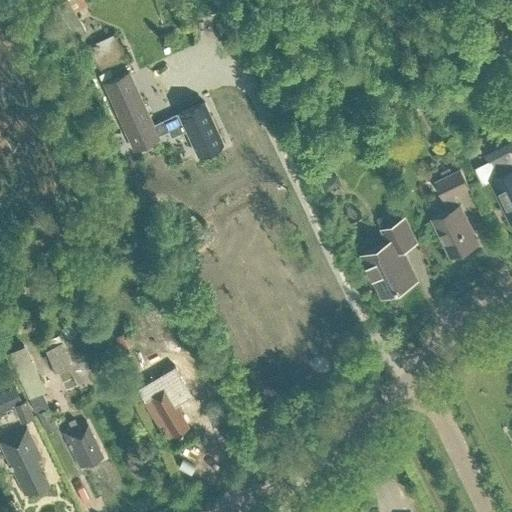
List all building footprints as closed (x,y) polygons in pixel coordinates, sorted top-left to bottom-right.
[(72,35),(84,28),(72,6),(60,13),(72,35)] [(123,55),(112,31),(88,44),(99,67),(123,55)] [(128,70),(103,81),(132,147),(158,135),(157,133),(168,127),(171,134),(185,128),(196,152),(221,141),(203,100),(152,123),(128,70)] [(491,178),(511,167),(511,157),(508,150),(511,147),(511,120),(477,138),(488,159),(474,166),(482,182),(491,178)] [(454,192),(469,185),(460,167),(435,179),(444,197),(450,207),(433,216),(451,253),(478,240),(460,202),(459,203),(454,192)] [(511,167),(491,178),(511,220),(511,219),(511,167)] [(320,179),(325,190),(340,183),(336,172),(320,179)] [(401,246),(416,239),(404,215),(383,226),(389,239),(363,252),(384,293),(416,277),(401,246)] [(136,341),(142,351),(145,349),(151,360),(163,353),(156,342),(159,340),(154,330),(136,341)] [(71,363),(58,334),(46,339),(49,345),(44,347),(54,370),(71,363)] [(168,437),(188,425),(180,411),(182,410),(164,380),(141,394),(158,424),(160,423),(168,437)] [(21,398),(14,384),(0,390),(0,410),(12,405),(11,403),(21,398)] [(12,404),(18,419),(31,414),(24,399),(12,404)] [(35,411),(44,430),(56,425),(51,414),(60,410),(56,400),(46,404),(46,406),(35,411)] [(79,464),(102,453),(85,419),(62,430),(79,464)] [(0,443),(23,491),(47,480),(36,457),(40,455),(25,425),(0,437),(0,443)]
